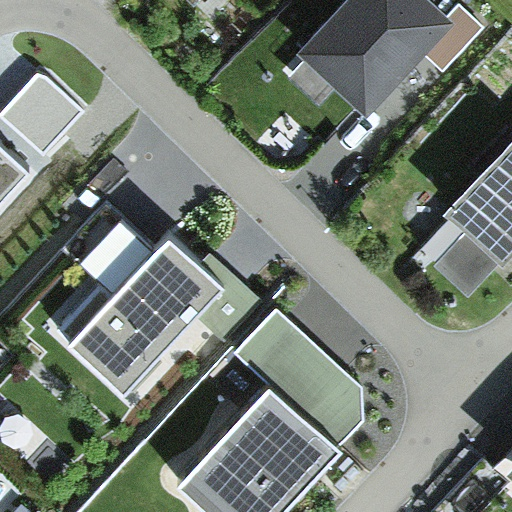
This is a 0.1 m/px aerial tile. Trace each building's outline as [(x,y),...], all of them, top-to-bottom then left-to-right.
[(452,12),(439,0),(345,0),(300,49),(365,108),(452,12)] [(0,201),(25,173),(0,150),(0,201)] [(511,260),(511,150),(456,210),(511,262),(511,260)] [(221,278),(171,232),(73,337),(123,383),(221,278)] [(290,511),(348,457),(283,390),(194,476),(229,511),(290,511)]
